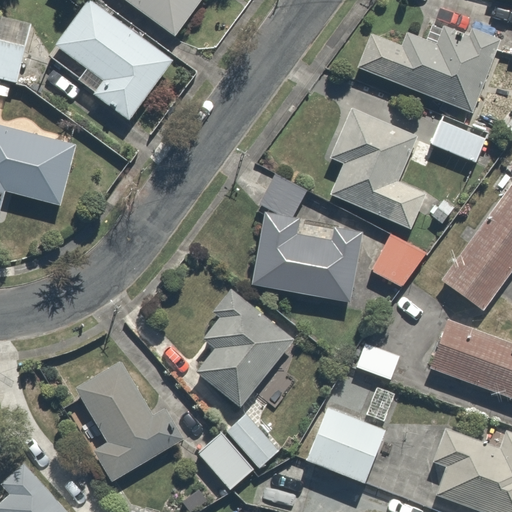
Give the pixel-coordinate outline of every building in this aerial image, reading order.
[(90,0),(84,0),(52,46),(82,68),(73,80),(124,118),(168,57),(90,0)] [(120,0),(168,33),(190,0),(120,0)] [(401,48),(364,33),(352,64),(463,109),(491,40),(472,32),(468,43),(443,33),(438,45),(407,33),(401,48)] [(27,42),(0,35),(0,96),(12,100),(27,42)] [(342,162),(329,193),(403,224),(418,187),(394,177),(413,130),(348,103),(326,156),(342,162)] [(438,117),(427,141),(471,162),(482,138),(438,117)] [(0,125),(0,188),(56,202),(70,141),(0,125)] [(272,171),(255,204),(261,208),(250,282),(352,298),(363,227),(329,222),(328,232),(298,227),(300,214),(290,213),(303,186),(272,171)] [(511,181),(440,276),(476,304),(511,256),(511,181)] [(418,247),(387,231),(370,265),(400,280),(418,247)] [(210,309),(215,313),(199,336),(210,344),(192,371),(240,403),(289,330),(224,287),(210,309)] [(511,343),(444,318),(426,366),(511,398),(511,343)] [(361,340),(353,363),(388,376),(396,353),(361,340)] [(107,441),(92,450),(110,478),(180,435),(161,405),(149,413),(115,357),(72,384),(107,441)] [(386,425),(323,403),(303,459),(366,481),(386,425)] [(242,408),(196,449),(229,487),(275,446),(242,408)] [(441,467),(432,493),(486,511),(511,511),(511,429),(505,427),(498,445),(443,425),(429,463),(441,467)] [(0,486),(7,494),(0,499),(0,511),(67,511),(19,462),(0,475),(0,486)]
